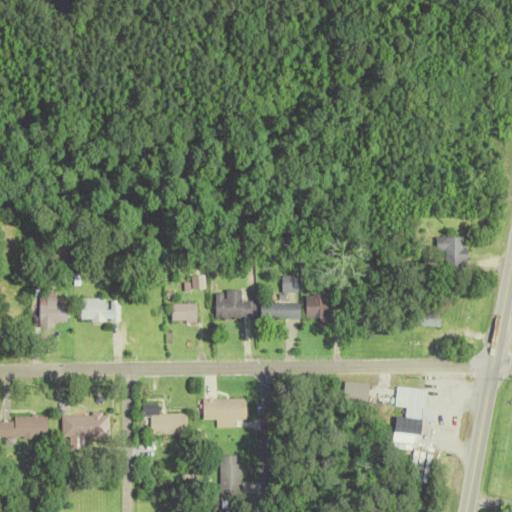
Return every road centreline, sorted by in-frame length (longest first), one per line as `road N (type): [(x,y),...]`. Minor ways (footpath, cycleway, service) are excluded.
road 1 (residential): [(494,366),(0,370)]
road 2 (secondary): [(464,511),(511,258)]
road 3 (residential): [(263,511),(264,370)]
road 4 (residential): [(124,511),(124,370)]
